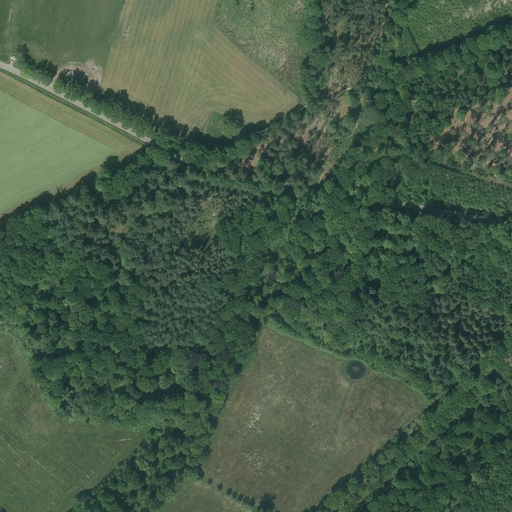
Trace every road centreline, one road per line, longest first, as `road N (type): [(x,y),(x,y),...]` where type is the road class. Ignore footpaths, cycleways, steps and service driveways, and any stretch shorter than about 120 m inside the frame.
road 1 (tertiary): [(511,224),(213,172),(0,65)]
road 2 (track): [(330,511),(511,350)]
road 3 (track): [(204,168),(0,280)]
